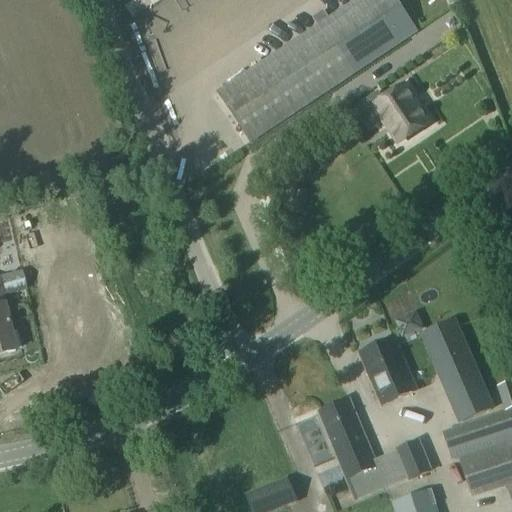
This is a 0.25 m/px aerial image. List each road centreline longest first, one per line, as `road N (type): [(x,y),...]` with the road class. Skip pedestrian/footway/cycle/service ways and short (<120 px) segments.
road 1 (unclassified): [(242,362),(98,0)]
road 2 (tertiary): [(242,362),(345,297),(511,172)]
road 3 (tertiary): [(0,457),(101,432),(242,362)]
